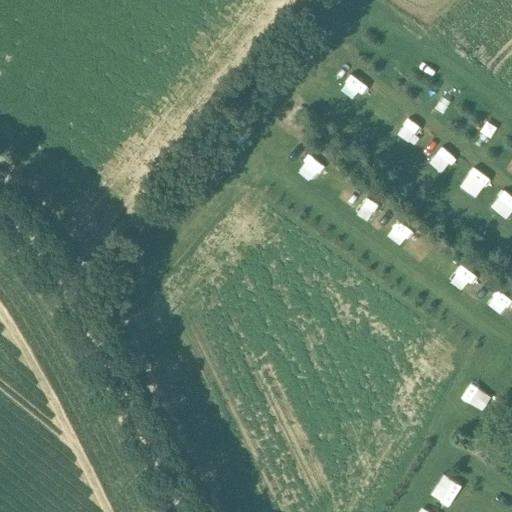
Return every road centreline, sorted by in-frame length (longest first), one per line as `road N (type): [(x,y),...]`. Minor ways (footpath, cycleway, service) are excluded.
road 1 (track): [(90,343),(305,65),(511,238)]
road 2 (track): [(244,147),(511,332)]
